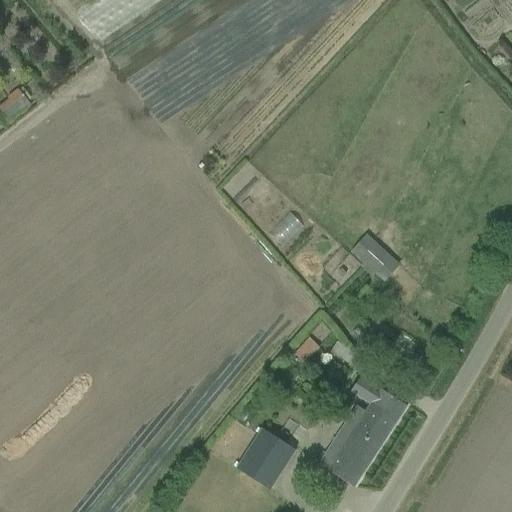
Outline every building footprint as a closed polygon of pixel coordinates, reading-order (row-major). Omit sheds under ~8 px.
[(17,91),(7,100),(8,101),(19,115),(30,107),(17,91)] [(350,254),(374,276),(390,258),(366,237),(350,254)] [(309,341),(294,356),(303,365),(318,350),(309,341)] [(337,344),(330,354),(339,360),(346,350),(337,344)] [(406,407),(389,397),(361,378),(352,392),(371,404),(356,428),(346,422),(318,466),(336,478),(353,489),(406,407)] [(297,423),(283,441),(300,454),(314,436),(297,423)] [(261,430),(236,470),(270,491),(296,452),(261,430)] [(205,511),(256,511),(262,505),(223,476),(199,507),(205,511)]
